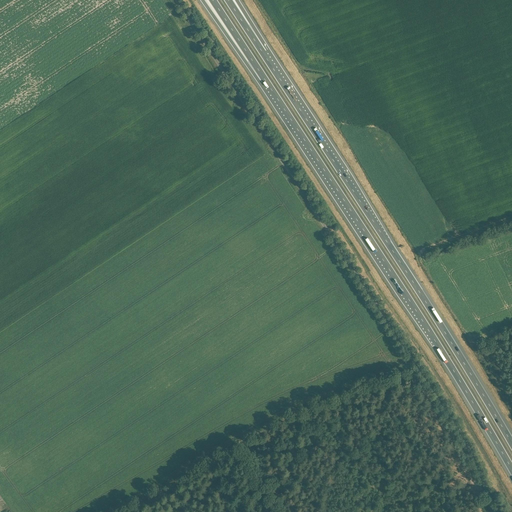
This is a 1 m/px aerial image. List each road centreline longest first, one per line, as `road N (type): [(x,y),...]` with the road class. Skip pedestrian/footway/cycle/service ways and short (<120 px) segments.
road 1 (unclassified): [(492,511),(443,406),(176,0)]
road 2 (motorway): [(511,444),(263,54)]
road 3 (motorway): [(265,81),(511,470)]
